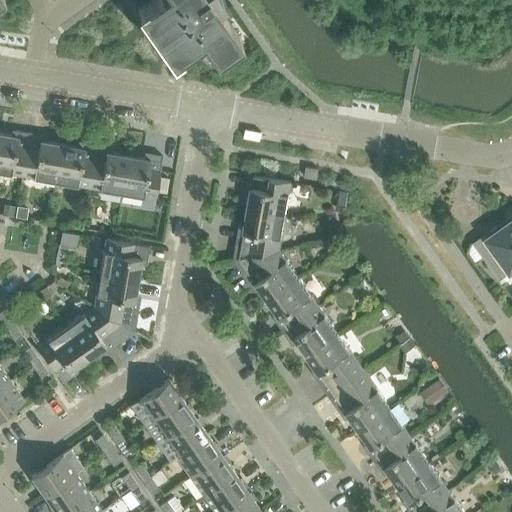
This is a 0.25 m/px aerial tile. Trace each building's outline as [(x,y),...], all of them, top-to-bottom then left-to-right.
[(216,57),(241,39),(216,4),(221,0),(150,0),(138,9),(143,17),(166,49),(172,58),(202,37),(216,57)] [(15,135),(0,132),(0,171),(9,173),(22,175),(28,142),(29,133),(16,130),(15,135)] [(43,135),(29,133),(28,142),(22,175),(35,178),(56,181),(57,173),(62,143),(42,140),(43,135)] [(81,147),(62,143),(57,173),(56,181),(75,184),(88,187),(94,153),(95,145),(82,142),(81,147)] [(109,147),(95,145),(94,153),(88,187),(102,189),(122,192),(123,185),(128,155),(108,151),(109,147)] [(148,158),(128,155),(123,185),(122,192),(141,196),(155,198),(158,186),(160,174),(161,165),(162,161),(162,156),(148,154),(148,158)] [(317,178),(319,169),(307,167),(305,176),(317,178)] [(160,174),(158,186),(167,187),(169,176),(160,174)] [(252,188),(248,208),(275,213),(286,215),(289,195),(292,181),(275,178),(266,177),(250,174),(247,187),(252,188)] [(5,204),(3,214),(13,216),(15,205),(5,204)] [(30,209),(17,206),(15,216),(28,218),(30,209)] [(240,227),(235,259),(254,255),(280,249),(282,235),(286,215),(275,213),(248,208),(245,228),(240,227)] [(511,215),(503,222),(505,224),(506,225),(511,233),(511,215)] [(508,274),(511,270),(511,233),(506,225),(505,224),(503,222),(491,230),(493,233),(493,234),(484,240),(483,241),(477,245),(500,279),(507,274),(508,274)] [(493,233),(491,230),(474,242),(477,245),(483,241),(484,240),(493,234),(493,233)] [(62,231),(60,245),(76,247),(78,233),(62,231)] [(103,252),(100,272),(107,273),(138,279),(141,259),(146,260),(148,246),(138,244),(106,238),(103,252)] [(257,283),(269,299),(291,284),(300,278),(288,261),(280,249),(254,255),(235,259),(253,286),(257,283)] [(134,298),(138,279),(107,273),(100,272),(96,292),(94,306),(123,325),(133,331),(139,299),(134,298)] [(60,276),(56,283),(65,289),(69,282),(60,276)] [(277,319),(284,329),(296,321),(319,305),(312,294),(300,278),(291,284),(269,299),(280,316),(277,319)] [(46,286),(40,290),(46,299),(53,295),(46,286)] [(20,304),(12,310),(21,322),(29,317),(20,304)] [(296,338),(307,354),(329,339),(339,332),(327,316),(319,305),(296,321),(284,329),(292,341),(296,338)] [(107,350),(133,331),(123,325),(94,306),(83,315),(66,326),(71,333),(88,357),(104,346),(107,350)] [(0,311),(0,318),(5,327),(13,321),(4,309),(0,311)] [(22,334),(13,321),(5,327),(15,340),(22,334)] [(71,333),(66,326),(50,338),(38,346),(56,372),(62,381),(74,373),(71,369),(88,357),(71,333)] [(404,330),(396,337),(401,344),(410,337),(404,330)] [(315,374),(330,394),(341,386),(365,369),(350,349),(339,332),(329,339),(307,354),(319,371),(315,374)] [(410,337),(401,344),(407,351),(415,345),(410,337)] [(23,351),(32,364),(39,359),(30,346),(23,351)] [(48,372),(39,359),(32,364),(41,377),(48,372)] [(0,386),(10,379),(0,365),(0,386)] [(348,413),(360,429),(383,413),(391,407),(380,390),(365,369),(341,386),(330,394),(344,415),(348,413)] [(157,386),(137,400),(130,405),(143,424),(151,419),(170,405),(182,397),(168,378),(157,386)] [(0,415),(5,412),(23,399),(10,379),(0,386),(0,415)] [(448,391),(440,379),(422,391),(430,402),(448,391)] [(195,416),(182,397),(170,405),(151,419),(143,424),(157,443),(164,438),(183,424),(195,416)] [(368,448),(375,459),(386,452),(410,434),(403,424),(391,407),(383,413),(360,429),(372,446),(368,448)] [(208,434),(195,416),(183,424),(164,438),(157,443),(170,461),(177,456),(196,443),(208,434)] [(107,430),(116,443),(124,438),(115,425),(107,430)] [(95,439),(104,452),(111,447),(102,434),(95,439)] [(177,457),(190,475),(210,461),(221,453),(208,434),(196,443),(177,456),(170,461),(170,462),(177,457)] [(387,468),(398,484),(421,468),(430,462),(418,445),(410,434),(386,452),(375,459),(383,470),(387,468)] [(133,451),(124,438),(116,443),(125,456),(133,451)] [(121,460),(111,447),(104,452),(113,465),(121,460)] [(31,475),(44,494),(55,486),(75,472),(62,453),(42,467),(31,475)] [(190,475),(204,494),(223,480),(235,472),(221,453),(210,461),(190,475)] [(496,456),(487,463),(494,473),(504,467),(496,456)] [(133,468),(142,481),(150,476),(140,462),(133,468)] [(407,503),(412,511),(416,511),(425,506),(449,489),(442,479),(430,462),(421,468),(398,484),(410,501),(407,503)] [(121,477),(130,490),(138,484),(129,471),(121,477)] [(44,494),(57,511),(58,511),(68,505),(88,491),(75,472),(55,486),(44,494)] [(204,494),(216,511),(236,499),(248,491),(235,472),(223,480),(204,494)] [(158,489),(150,476),(142,481),(152,493),(158,489)] [(147,497),(138,484),(130,490),(139,503),(147,497)] [(465,511),(457,500),(449,489),(425,506),(416,511),(465,511)] [(58,511),(98,511),(102,510),(88,491),(68,505),(58,511)] [(216,511),(256,511),(261,509),(248,491),(236,499),(216,511)] [(160,505),(164,511),(176,511),(167,500),(160,505)]
